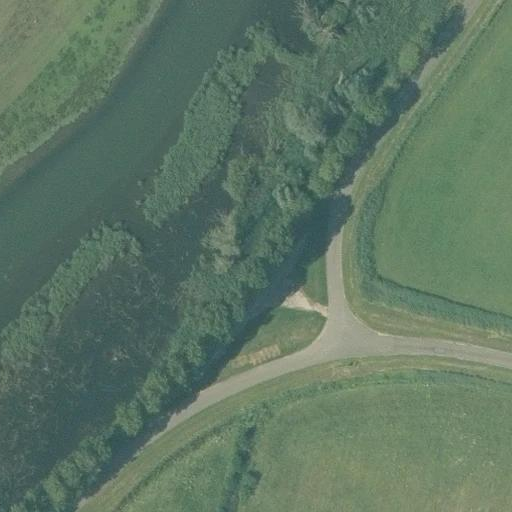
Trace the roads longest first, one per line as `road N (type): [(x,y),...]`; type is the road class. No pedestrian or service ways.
road 1 (unclassified): [(348,351),(334,259),(351,200),(481,0)]
road 2 (unclassified): [(91,511),(169,434),(263,373),(348,351)]
road 3 (unclassified): [(348,351),(440,347),(511,359)]
